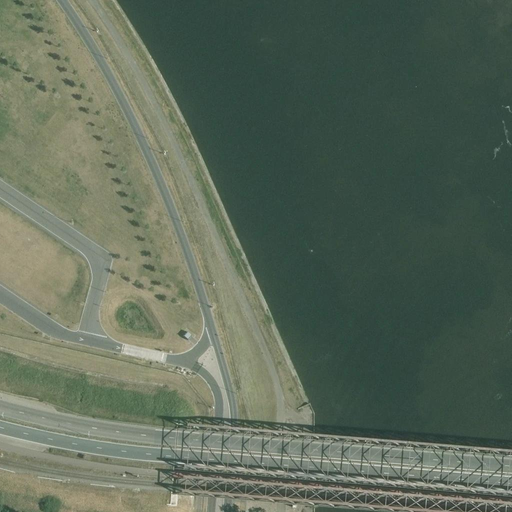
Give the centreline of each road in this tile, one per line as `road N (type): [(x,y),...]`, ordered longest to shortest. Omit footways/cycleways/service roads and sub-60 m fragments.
road 1 (primary): [(511,469),(177,442),(0,410)]
road 2 (primary): [(0,431),(132,456),(511,487)]
